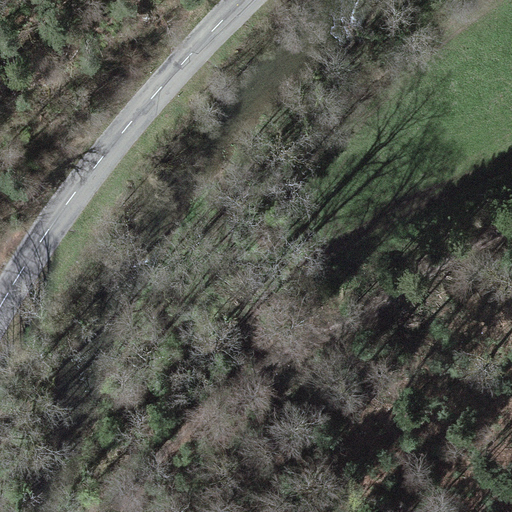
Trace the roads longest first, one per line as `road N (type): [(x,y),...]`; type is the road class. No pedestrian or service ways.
road 1 (track): [(121,511),(179,439),(248,382),(434,264),(511,226)]
road 2 (secondary): [(242,0),(127,125),(0,305)]
